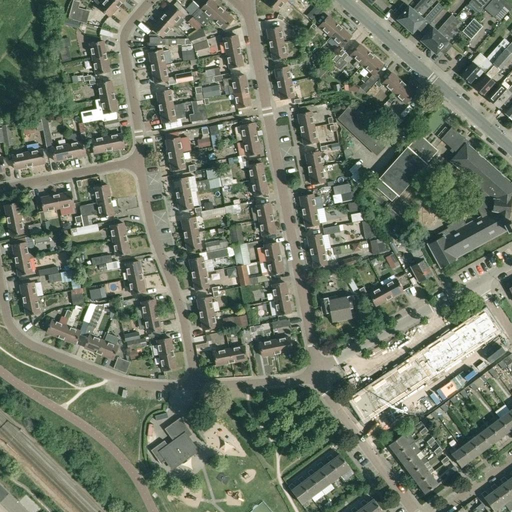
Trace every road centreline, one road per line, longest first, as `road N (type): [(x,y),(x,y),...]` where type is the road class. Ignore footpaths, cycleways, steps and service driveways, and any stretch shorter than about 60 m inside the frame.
road 1 (residential): [(317,377),(248,15)]
road 2 (residential): [(195,387),(125,381),(30,344),(11,328),(0,285)]
road 3 (residential): [(195,387),(138,162)]
road 4 (tertiary): [(511,150),(344,0)]
road 5 (residential): [(317,377),(477,284)]
road 6 (residential): [(138,162),(122,47),(152,0)]
road 7 (residential): [(415,511),(317,377)]
road 8 (residential): [(0,189),(138,162)]
road 9 (residential): [(195,387),(317,377)]
